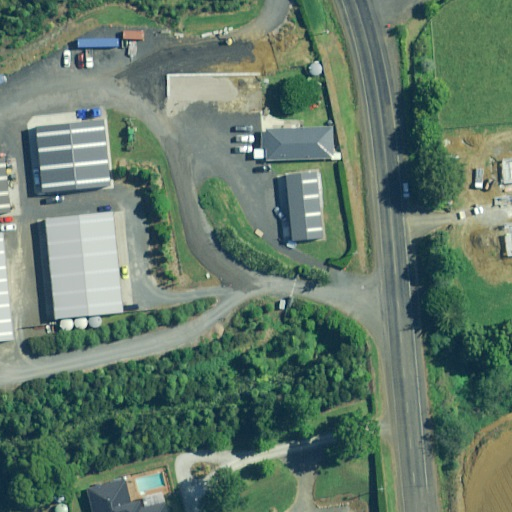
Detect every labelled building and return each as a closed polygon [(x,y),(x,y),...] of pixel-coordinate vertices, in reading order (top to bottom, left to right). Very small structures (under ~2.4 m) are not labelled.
[(263,111),(261,89),(215,92),(217,112),(209,113),(211,145),(229,144),(228,131),(248,129),(247,112),(263,111)] [(174,122),(172,103),(160,104),(162,123),(174,122)] [(42,191),(109,184),(103,119),(36,125),(42,191)] [(173,148),(172,128),(163,129),(164,149),(173,148)] [(331,159),(330,128),(267,130),(267,136),(257,136),(258,148),(265,147),(266,161),(331,159)] [(0,161),(0,230),(5,230),(4,213),(10,212),(5,161),(0,161)] [(286,176),(291,241),(322,239),(316,173),(286,176)] [(119,213),(48,221),(59,329),(130,322),(119,213)] [(0,233),(0,340),(14,339),(2,233),(0,233)] [(127,478),(88,487),(93,511),(170,511),(167,500),(147,504),(144,495),(132,498),(127,478)]
